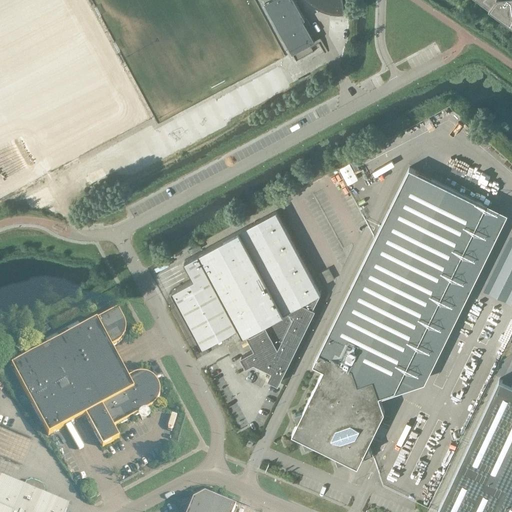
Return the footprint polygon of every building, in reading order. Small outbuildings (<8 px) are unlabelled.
[(270,0),(264,4),(287,44),(296,61),(317,49),(315,45),(319,43),(325,54),(328,52),(320,38),(314,41),(303,21),(305,19),(294,0),(270,0)] [(306,0),(307,0),(310,3),(314,6),(316,7),(319,9),(321,5),(330,6),(330,9),(330,13),(343,14),(343,9),(343,6),(342,3),(341,0),(306,0)] [(511,0),(482,0),(497,10),(498,9),(511,18),(511,0)] [(298,422),(292,433),(303,439),(306,447),(314,444),(336,455),(338,463),(347,460),(358,466),(363,455),(372,452),(369,443),(385,411),(379,395),(395,390),(486,205),(409,167),(313,364),(324,369),(303,411),(295,414),(298,422)] [(85,179),(90,187),(106,178),(102,170),(85,179)] [(26,198),(32,210),(53,199),(47,188),(26,198)] [(243,335),(248,333),(249,335),(248,335),(255,349),(242,356),(247,366),(254,362),(272,371),(269,378),(278,383),(314,309),(313,308),(320,294),(321,293),(277,211),(199,252),(208,270),(172,289),(202,346),(239,326),(243,335)] [(78,322),(45,339),(48,345),(11,365),(48,434),(85,414),(102,446),(119,437),(113,426),(150,407),(153,405),(155,403),(157,400),(158,397),(159,394),(160,391),(159,388),(159,385),(157,382),(156,379),(153,377),(151,375),(148,373),(145,372),(142,372),(138,372),(135,373),(132,374),(128,377),(111,346),(116,343),(119,342),(121,339),(124,334),(125,331),(126,328),(125,324),(125,321),(123,318),(117,307),(80,327),(78,322)] [(511,511),(511,384),(499,379),(437,511),(511,511)] [(64,511),(66,509),(64,503),(43,494),(45,489),(43,484),(40,483),(34,480),(31,479),(26,481),(24,486),(0,475),(0,511),(64,511)] [(232,511),(235,508),(203,495),(192,501),(187,511),(232,511)]
